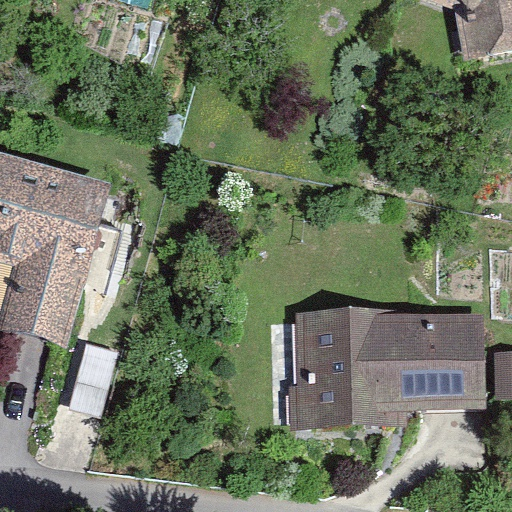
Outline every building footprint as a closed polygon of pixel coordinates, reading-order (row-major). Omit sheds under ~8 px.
[(511,0),(410,0),(464,16),(469,64),(511,58),(511,0)] [(110,200),(0,168),(0,268),(16,273),(0,331),(0,336),(67,355),(110,200)] [(486,319),(294,321),(296,437),(409,435),(409,421),(487,420),(486,319)] [(85,349),(69,415),(103,424),(120,358),(85,349)] [(511,357),(494,358),(495,406),(511,405),(511,357)]
